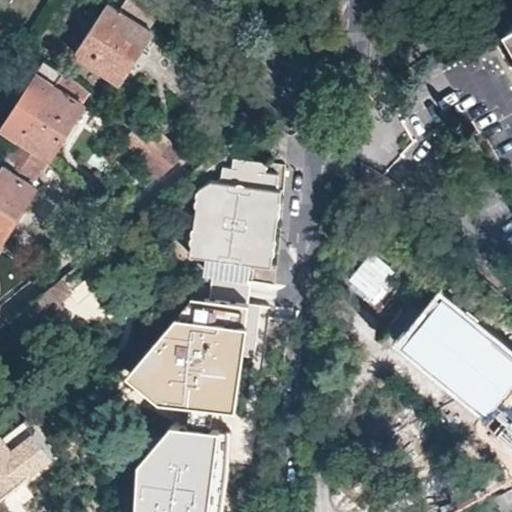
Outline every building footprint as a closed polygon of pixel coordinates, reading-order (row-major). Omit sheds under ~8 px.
[(154,17),(134,0),(121,0),(118,5),(109,0),(105,0),(73,51),(117,79),(151,26),(149,24),(154,17)] [(48,155),(88,91),(62,70),(54,82),(35,70),(0,123),(0,124),(18,136),(48,155)] [(1,161),(0,163),(0,236),(34,181),(32,180),(48,155),(18,136),(7,152),(19,160),(14,169),(1,161)] [(130,154),(155,175),(172,162),(158,150),(144,139),(130,154)] [(158,150),(172,162),(183,152),(168,139),(158,150)] [(353,161),(339,170),(355,196),(368,188),(384,214),(399,223),(420,210),(382,144),(363,155),(353,161)] [(207,274),(252,281),(254,263),(272,265),(279,213),(286,163),(235,156),(234,166),(226,165),(224,180),(214,179),(202,189),(194,255),(210,257),(207,274)] [(107,205),(112,210),(118,206),(112,201),(107,205)] [(57,297),(69,287),(59,276),(8,317),(18,328),(31,318),(34,321),(60,300),(57,297)] [(511,350),(463,313),(469,305),(447,288),(424,317),(402,345),(489,413),(493,407),(511,421),(511,350)] [(251,413),(266,308),(204,301),(138,379),(176,405),(251,413)] [(0,491),(49,452),(25,419),(2,436),(0,433),(0,491)] [(234,511),(240,439),(189,433),(158,470),(151,511),(234,511)]
